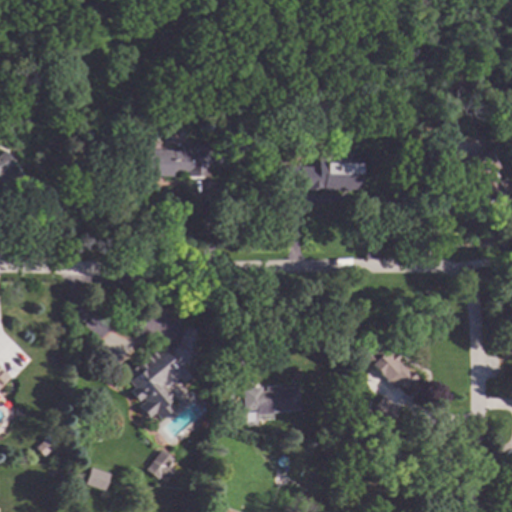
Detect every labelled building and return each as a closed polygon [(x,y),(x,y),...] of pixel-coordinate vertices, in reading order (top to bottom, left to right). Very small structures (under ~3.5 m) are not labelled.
[(105,120),(104,139),(79,137),(80,121),(90,122),(91,119),(105,120)] [(126,135),(112,134),(112,124),(126,124),(126,135)] [(202,150),(215,150),(215,165),(202,165),(203,177),(183,177),(183,171),(169,171),(169,176),(145,177),(144,150),(178,150),(178,145),(202,145),(202,150)] [(0,151),(3,150),(21,180),(11,186),(7,180),(0,185),(0,151)] [(496,167),(490,171),(494,178),(492,179),(499,192),(484,200),(471,177),(474,176),(467,164),(487,152),(496,167)] [(358,158),(357,189),(346,189),(346,192),(319,191),(319,189),(282,187),(283,165),(314,166),(314,156),(358,158)] [(184,327),(197,331),(194,338),(198,340),(193,355),(183,363),(191,373),(180,382),(176,377),(165,387),(171,397),(166,401),(170,408),(157,418),(152,412),(146,417),(144,415),(141,415),(139,414),(138,411),(138,408),(136,405),(142,401),(139,397),(135,401),(127,390),(131,387),(125,380),(130,376),(125,371),(152,349),(154,351),(162,344),(167,349),(176,342),(178,333),(182,334),(184,327)] [(370,352),(378,344),(404,372),(406,370),(414,379),(405,388),(391,373),(383,380),(364,360),(362,361),(353,352),(361,344),(370,352)] [(277,388),(295,386),(297,409),(269,412),(269,413),(254,415),(253,409),(241,410),(239,388),(257,387),(257,391),(262,390),(262,386),(277,385),(277,388)] [(396,413),(384,424),(368,407),(381,396),(396,413)] [(221,414),(221,423),(212,422),(212,414),(221,414)] [(50,446),(40,455),(32,447),(42,437),(50,446)] [(171,459),(166,465),(171,469),(162,482),(156,478),(155,478),(143,469),(158,449),(171,459)] [(107,473),(102,490),(82,484),(87,467),(107,473)] [(308,495),(304,503),(293,497),(298,489),(308,495)]
